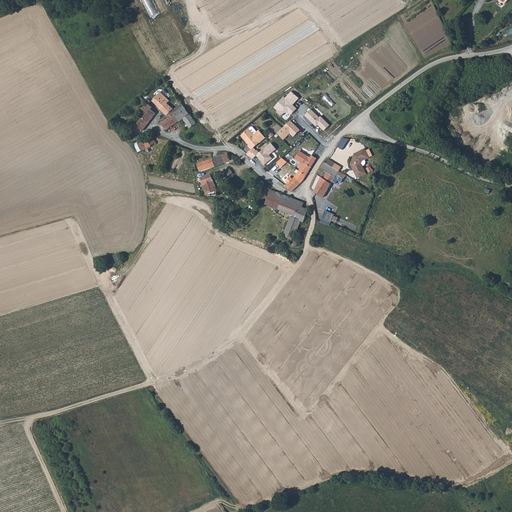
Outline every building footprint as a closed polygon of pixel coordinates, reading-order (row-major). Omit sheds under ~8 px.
[(144,0),(150,11),(156,8),(152,0),(144,0)] [(288,120),(298,108),(295,105),(301,98),(291,90),(275,110),(288,120)] [(155,106),(160,111),(167,104),(162,100),(156,94),(151,100),(155,106)] [(153,108),(148,105),(146,103),(145,102),(140,108),(144,112),(135,125),(142,130),(154,113),(151,111),(153,108)] [(171,111),(173,109),(167,104),(160,111),(166,116),(171,111)] [(184,106),(179,110),(184,116),(181,117),(190,128),(196,123),(184,106)] [(176,112),(173,109),(171,111),(178,120),(181,117),(184,116),(179,110),(176,112)] [(172,125),(178,120),(171,111),(166,116),(168,118),(167,118),(172,125)] [(161,123),(166,129),(172,125),(167,118),(161,123)] [(295,137),(302,130),(292,120),(278,133),(285,140),(292,134),(295,137)] [(247,132),(239,138),(248,148),(247,149),(250,152),(264,140),(257,133),(252,138),(247,132)] [(152,135),(147,138),(151,145),(155,141),(152,135)] [(137,143),(141,151),(151,146),(151,145),(147,138),(137,143)] [(351,165),(357,178),(366,174),(361,164),(362,161),(369,158),(365,150),(356,154),(356,155),(354,156),(351,165)] [(307,159),(308,156),(301,151),(296,158),(302,162),(301,163),(303,164),(304,163),(311,168),(313,168),(315,164),(307,159)] [(228,154),(223,155),(222,156),(225,163),(231,161),(234,160),(233,156),(232,156),(229,157),(228,154)] [(311,158),(308,156),(307,159),(315,164),(318,158),(313,155),(311,158)] [(222,156),(212,160),(215,167),(225,163),(222,156)] [(198,165),(201,173),(215,167),(212,160),(198,165)] [(299,167),(300,168),(298,172),(299,173),(305,178),(311,168),(304,163),(303,164),(301,163),(299,167)] [(327,173),(333,177),(334,179),(336,176),(339,172),(333,168),(326,164),(324,163),(320,169),(327,173)] [(222,172),(226,178),(232,174),(228,169),(222,172)] [(341,174),(339,172),(336,176),(343,180),(345,177),(341,174)] [(305,178),(299,173),(294,177),(300,184),(304,180),(305,178)] [(334,179),(333,177),(327,173),(324,179),(331,184),(334,179)] [(223,179),(224,182),(227,185),(230,183),(237,191),(239,190),(240,192),(245,188),(232,174),(226,178),(223,179)] [(204,188),(209,186),(209,184),(213,182),(210,175),(200,178),(204,188)] [(291,192),(300,184),(294,177),(292,180),(288,184),(285,187),(291,192)] [(327,192),(331,184),(324,179),(321,178),(314,192),(323,198),(327,192)] [(212,187),(210,188),(209,186),(204,188),(207,196),(217,193),(216,189),(212,187)] [(275,193),(273,198),(268,196),(264,206),(277,210),(281,200),(280,200),(282,195),(278,194),(275,193)] [(277,210),(278,211),(282,201),(285,202),(287,197),(282,195),(280,200),(281,200),(277,210)] [(282,201),(278,211),(294,217),(297,207),(290,204),(292,199),(287,197),(285,202),(282,201)] [(293,218),(302,221),(304,222),(308,211),(302,208),(297,207),(294,217),(293,218)] [(321,221),(331,225),(336,214),(326,210),(321,221)] [(284,237),(295,241),(302,221),(293,218),(292,218),(284,237)]
